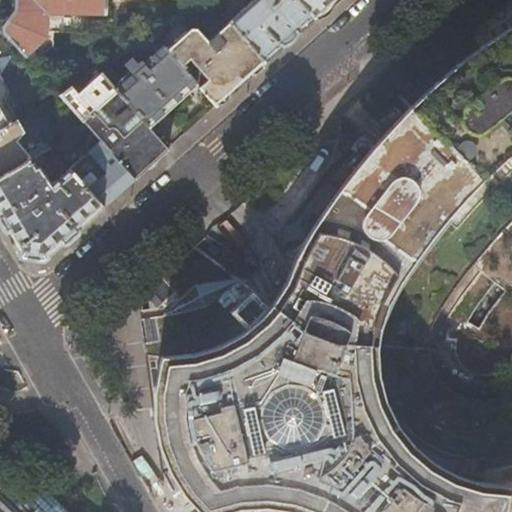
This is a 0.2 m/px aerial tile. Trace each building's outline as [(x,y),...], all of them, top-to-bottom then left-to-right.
[(0,0),(0,25),(13,11),(13,0),(0,0)] [(13,0),(13,11),(0,25),(0,31),(23,56),(45,35),(45,12),(104,11),(104,0),(13,0)] [(251,0),(226,21),(227,22),(264,63),(281,48),(314,19),(298,0),(251,0)] [(298,0),(314,19),(335,0),(298,0)] [(174,17),(144,28),(195,83),(216,106),(238,86),(264,63),(227,22),(205,42),(193,29),(187,28),(185,30),(174,17)] [(174,359),(158,359),(157,363),(154,380),(152,403),(153,426),(156,451),(165,472),(170,481),(187,504),(194,511),(242,511),(248,511),(259,511),(275,511),(280,511),(510,511),(511,508),(511,506),(511,487),(501,487),(477,484),(468,482),(450,476),(443,473),(437,469),(422,456),(409,443),(398,430),(395,424),(388,411),(383,401),(378,389),(375,370),(376,348),(379,331),(383,318),(386,308),(398,282),(420,251),(445,218),(457,204),(504,159),(511,151),(511,24),(502,32),(476,50),(454,67),(443,77),(395,122),(382,135),(359,161),(333,196),(303,244),(296,259),(282,289),(271,307),(267,312),(256,322),(243,332),(232,340),(213,350),(204,353),(192,356),(174,359)] [(144,28),(95,67),(116,91),(135,112),(147,125),(172,104),(195,83),(144,28)] [(93,112),(116,91),(95,67),(89,71),(91,75),(80,86),(76,81),(59,94),(91,130),(134,179),(150,164),(167,149),(147,125),(135,112),(117,130),(115,128),(112,128),(108,130),(93,112)] [(0,128),(15,120),(3,98),(5,98),(5,90),(0,80),(0,128)] [(15,120),(0,128),(0,176),(29,160),(25,151),(13,141),(21,131),(17,119),(15,120)] [(87,152),(68,169),(102,207),(118,193),(134,179),(91,130),(87,134),(92,141),(85,147),(85,150),(87,152)] [(511,395),(486,401),(459,397),(435,374),(428,353),(429,329),(440,308),(489,244),(511,221),(511,151),(504,159),(457,204),(445,218),(420,251),(398,282),(386,308),(383,318),(379,331),(376,348),(375,370),(378,389),(383,401),(388,411),(395,424),(398,430),(409,443),(422,456),(437,469),(443,473),(450,476),(468,482),(477,484),(501,487),(511,487),(511,473),(510,465),(511,464),(511,395)] [(29,160),(0,176),(0,220),(1,222),(19,254),(44,258),(70,236),(102,207),(68,169),(64,164),(52,174),(51,179),(53,182),(40,193),(28,173),(34,170),(29,160)]
